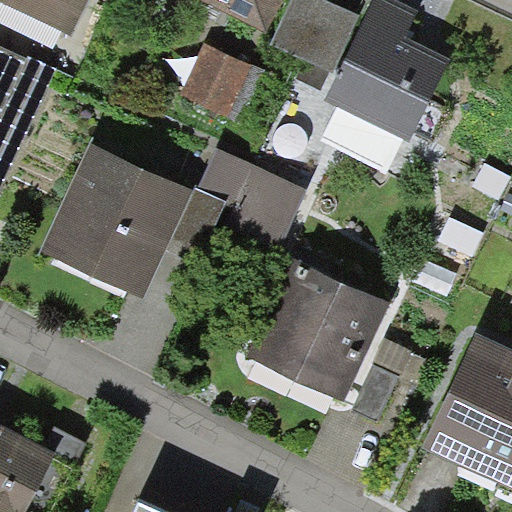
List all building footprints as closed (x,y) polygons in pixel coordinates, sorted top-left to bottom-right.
[(8,0),(73,31),(88,0),(8,0)] [(196,0),(266,35),(283,0),(196,0)] [(333,70),(359,15),(326,0),(291,0),(272,42),(333,70)] [(376,0),(330,102),(414,140),(449,62),(406,43),(419,15),(386,0),(376,0)] [(0,188),(55,69),(0,43),(0,188)] [(186,90),(230,109),(250,63),(206,44),(186,90)] [(43,257),(145,299),(169,248),(194,193),(90,149),(43,257)] [(218,224),(278,252),(307,190),(218,149),(200,190),(228,203),(218,224)] [(218,224),(228,203),(200,190),(196,188),(194,193),(169,248),(202,262),(218,224)] [(346,398),(383,303),(293,268),(256,362),(346,398)] [(427,453),(511,493),(511,352),(482,338),(427,453)] [(0,511),(30,511),(57,456),(0,429),(0,511)]
